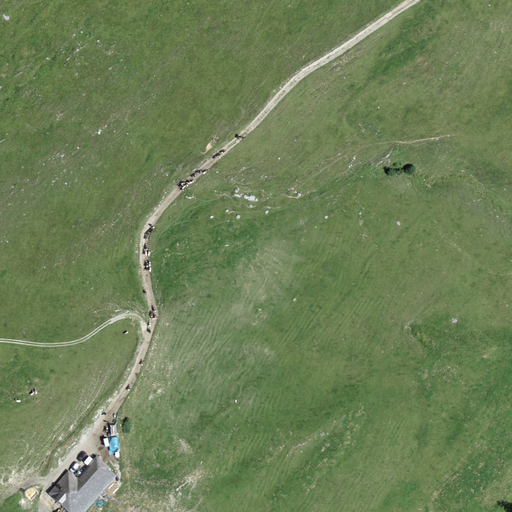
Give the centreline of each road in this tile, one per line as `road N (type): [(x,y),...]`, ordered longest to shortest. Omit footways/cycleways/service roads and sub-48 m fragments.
road 1 (track): [(412,0),(292,80),(149,223),(143,247),(153,312),(146,335)]
road 2 (track): [(146,335),(113,407),(50,478),(44,511)]
road 3 (track): [(146,335),(128,313),(65,343),(0,339)]
